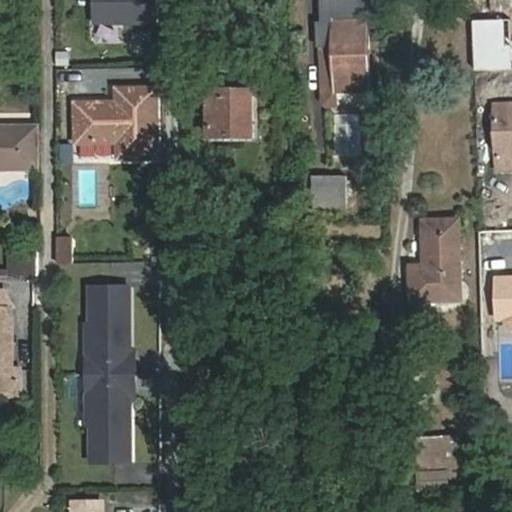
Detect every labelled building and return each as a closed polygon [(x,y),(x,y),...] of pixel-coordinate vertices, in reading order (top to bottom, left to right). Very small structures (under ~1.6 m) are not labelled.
[(160,0),(95,0),(96,25),(161,25),(160,0)] [(372,109),(372,95),(335,95),(334,23),(320,23),(322,110),(372,109)] [(335,95),(372,95),(372,23),(334,23),(335,95)] [(159,161),(158,92),(117,91),(117,105),(77,106),(77,145),(117,145),(117,162),(159,161)] [(255,95),(210,95),(210,139),(256,139),(255,95)] [(499,174),(511,173),(511,107),(497,107),(499,174)] [(0,170),(38,171),(37,129),(0,129),(0,170)] [(303,205),(314,205),(313,179),(302,179),(303,205)] [(313,179),(314,205),(314,213),(348,212),(348,179),(313,179)] [(463,221),(428,222),(429,267),(414,267),(415,303),(464,302),(463,221)] [(58,234),(58,264),(77,264),(77,234),(58,234)] [(37,249),(12,249),(12,271),(12,277),(37,277),(37,249)] [(158,283),(157,263),(137,264),(137,283),(158,283)] [(131,290),(93,290),(93,377),(127,377),(127,356),(132,356),(132,353),(131,290)] [(511,301),(496,302),(497,361),(511,360),(511,301)] [(6,356),(13,356),(12,312),(0,311),(0,392),(3,393),(4,400),(20,400),(20,373),(13,373),(6,373),(6,356)] [(137,353),(132,353),(132,356),(127,356),(127,377),(137,377),(137,353)] [(127,377),(93,377),(94,465),(132,464),(132,401),(132,397),(127,397),(127,377)] [(137,377),(127,377),(127,397),(132,397),(132,401),(137,401),(137,377)] [(444,439),(417,439),(419,472),(445,472),(444,439)]
